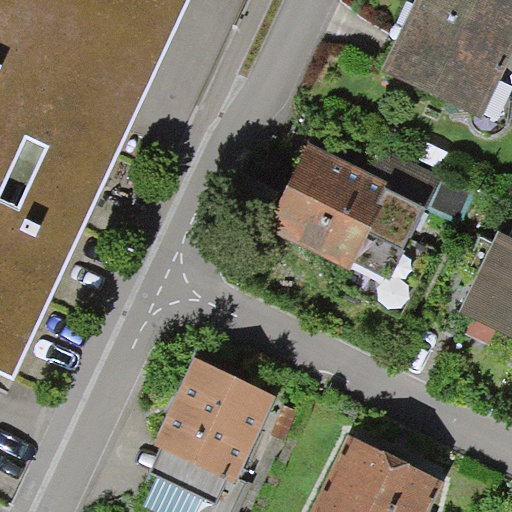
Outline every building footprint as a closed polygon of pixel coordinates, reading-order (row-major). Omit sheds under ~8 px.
[(0,0),(0,373),(10,378),(188,0),(0,0)] [(483,117),(511,52),(511,0),(422,0),(389,74),(483,117)] [(368,253),(404,268),(443,177),(371,147),(360,173),(311,152),(272,242),(357,278),(368,253)] [(463,330),(511,351),(511,250),(500,246),(463,330)] [(236,493),(276,398),(196,365),(156,459),(236,493)] [(425,511),(440,481),(349,439),(314,511),(425,511)]
